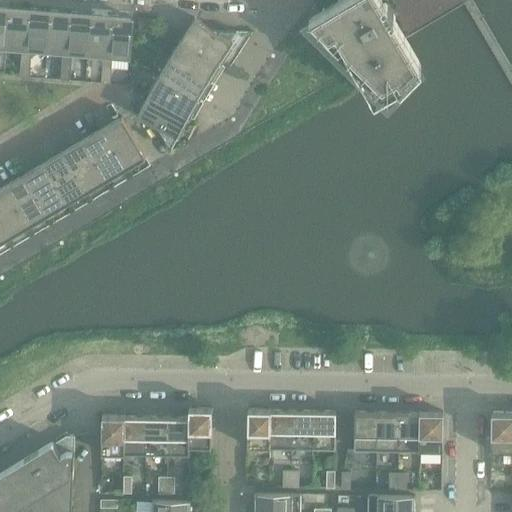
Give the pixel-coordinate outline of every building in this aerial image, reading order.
[(370,92),(371,93),(382,87),(385,93),(399,85),(399,86),(400,85),(398,80),(407,74),(411,78),(418,71),(421,68),(419,63),(406,40),(405,39),(393,19),(392,20),(390,17),(394,14),(388,4),(383,7),(381,3),(383,2),(381,0),(338,0),(328,7),(311,17),(312,17),(310,18),(321,29),(339,46),(343,43),(346,47),(344,48),(370,92)] [(381,0),(383,2),(393,19),(405,39),(470,0),(381,0)] [(0,47),(7,48),(10,9),(0,8),(0,47)] [(10,9),(7,48),(22,49),(21,63),(31,64),(32,50),(27,50),(30,11),(10,9)] [(51,13),(30,11),(27,50),(32,50),(47,51),(51,13)] [(62,67),(71,67),(72,53),(68,53),(71,14),(51,13),(47,51),(63,53),(62,67)] [(68,53),(72,53),(88,55),(91,16),(71,14),(68,53)] [(91,16),(88,55),(103,56),(102,70),(112,71),(113,56),(108,56),(111,18),(91,16)] [(108,56),(113,56),(130,58),(133,19),(111,18),(108,56)] [(183,37),(182,39),(217,61),(219,62),(222,64),(222,63),(233,46),(234,45),(232,43),(230,42),(236,32),(214,31),(195,18),(189,27),(183,37)] [(182,39),(170,57),(206,79),(208,80),(210,81),(211,80),(221,65),(222,64),(219,62),(217,61),(182,39)] [(170,57),(159,76),(195,97),(200,99),(200,98),(210,81),(208,80),(170,57)] [(31,64),(21,63),(20,77),(30,78),(31,64)] [(71,67),(62,67),(61,80),(70,81),(71,67)] [(112,71),(102,70),(101,84),(111,85),(112,71)] [(159,76),(148,95),(176,110),(185,115),(187,116),(189,117),(190,116),(199,100),(200,99),(195,97),(159,76)] [(142,107),(137,116),(157,127),(168,145),(174,135),(175,136),(178,138),(179,136),(189,118),(189,117),(187,116),(185,115),(176,110),(148,95),(147,97),(142,107)] [(110,124),(102,129),(123,165),(124,167),(126,170),(126,169),(144,158),(146,158),(144,155),(143,153),(126,124),(124,120),(122,117),(121,118),(110,124)] [(90,136),(82,141),(103,177),(104,179),(106,181),(107,181),(125,170),(126,170),(124,167),(123,165),(102,129),(100,130),(90,136)] [(71,147),(63,152),(84,189),(85,190),(86,193),(87,192),(105,182),(106,181),(104,179),(103,177),(82,141),(81,142),(71,147)] [(51,159),(43,164),(64,200),(65,202),(67,204),(86,193),(85,190),(84,189),(63,152),(61,153),(51,159)] [(32,171),(23,175),(45,212),(46,213),(47,216),(48,216),(66,205),(67,204),(65,202),(64,200),(43,164),(41,165),(32,171)] [(12,182),(4,187),(25,223),(26,225),(27,228),(28,227),(46,216),(47,216),(46,213),(45,212),(23,175),(22,176),(12,182)] [(0,189),(0,225),(5,235),(6,237),(8,239),(9,239),(27,228),(26,225),(25,223),(4,187),(2,188),(0,189)] [(189,446),(190,446),(212,447),(212,408),(189,408),(189,418),(190,418),(189,446)] [(248,447),(270,448),(271,410),(272,410),(272,409),(248,409),(248,447)] [(270,448),(292,448),(292,411),(272,410),(271,410),(270,448)] [(292,448),(313,448),(314,411),(292,411),(292,448)] [(314,411),(313,448),(336,449),(336,411),(314,411)] [(354,450),(377,450),(377,412),(355,412),(354,450)] [(377,412),(377,450),(399,450),(399,413),(377,412)] [(419,413),(399,413),(399,450),(420,451),(421,412),(419,412),(419,413)] [(421,412),(420,451),(443,451),(443,412),(421,412)] [(491,452),(511,452),(511,413),(492,413),(491,452)] [(102,454),(124,454),(125,417),(126,417),(126,415),(102,415),(102,454)] [(125,417),(124,454),(146,454),(147,417),(126,417),(125,417)] [(146,454),(168,455),(168,417),(147,417),(146,454)] [(168,417),(168,455),(190,455),(190,446),(189,446),(190,418),(189,418),(168,417)] [(72,511),(76,436),(70,436),(67,432),(56,439),(58,443),(0,477),(0,511),(72,511)] [(283,488),(291,488),(291,471),(283,471),(283,488)] [(291,471),(291,488),(299,488),(299,471),(291,471)] [(327,489),(335,489),(335,472),(327,471),(327,489)] [(342,489),(351,490),(351,472),(342,472),(342,489)] [(389,490),(398,490),(398,473),(389,473),(389,490)] [(398,473),(398,490),(407,491),(407,473),(398,473)] [(124,494),(132,494),(132,477),(124,477),(124,494)] [(159,494),(167,495),(167,477),(159,477),(159,494)] [(167,477),(167,495),(175,495),(175,478),(167,477)] [(255,511),(292,511),(293,497),(293,494),(290,494),(290,495),(257,494),(258,494),(255,493),(255,496),(255,511)] [(377,511),(415,511),(415,499),(416,499),(416,496),(413,496),(413,497),(380,496),(377,496),(378,498),(377,511)] [(101,508),(118,508),(118,500),(101,500),(101,508)] [(152,511),(190,511),(190,504),(191,504),(191,501),(188,501),(155,501),(153,500),(153,503),(152,511)]
